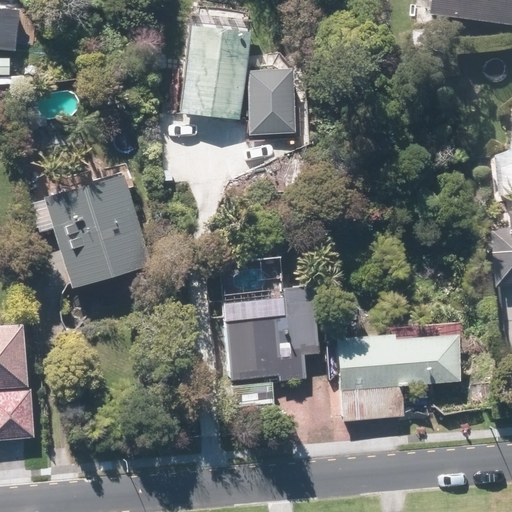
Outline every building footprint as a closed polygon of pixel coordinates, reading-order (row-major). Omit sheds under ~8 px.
[(511,0),(440,0),(439,12),(511,21),(511,0)] [(17,7),(0,5),(0,48),(14,49),(17,7)] [(249,23),(192,16),(181,113),(238,119),(249,23)] [(12,55),(0,54),(0,77),(11,77),(12,55)] [(294,62),(249,64),(253,128),(298,125),(294,62)] [(123,173),(43,197),(70,288),(150,265),(123,173)] [(511,225),(499,227),(504,284),(511,283),(511,225)] [(281,256),(222,259),(229,381),(305,376),(303,344),(319,343),(316,285),(283,287),(281,256)] [(24,322),(0,323),(0,438),(35,435),(24,322)] [(460,381),(457,331),(335,338),(340,419),(402,416),(401,385),(460,381)]
